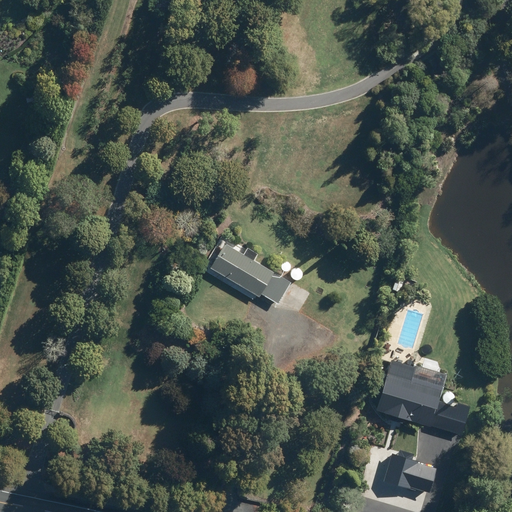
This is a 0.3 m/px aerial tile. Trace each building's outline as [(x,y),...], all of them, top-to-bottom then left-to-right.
[(34,95),(36,102),(43,105),(48,100),(47,93),(40,90),(34,95)] [(214,268),(262,296),(263,293),(280,303),(293,282),(256,260),(260,253),(250,247),(246,254),(228,243),(214,268)] [(287,259),(281,267),(299,280),(305,272),(287,259)] [(410,276),(396,273),(391,291),(406,295),(410,276)] [(305,309),(336,327),(347,309),(316,290),(305,309)] [(376,391),(373,400),(382,402),(380,410),(435,426),(446,386),(448,386),(451,374),(418,364),(417,366),(394,359),(390,375),(384,373),(378,391),(376,391)] [(430,487),(436,464),(416,458),(417,455),(412,454),(413,450),(399,446),(398,451),(392,449),(384,477),(407,483),(408,482),(430,487)]
